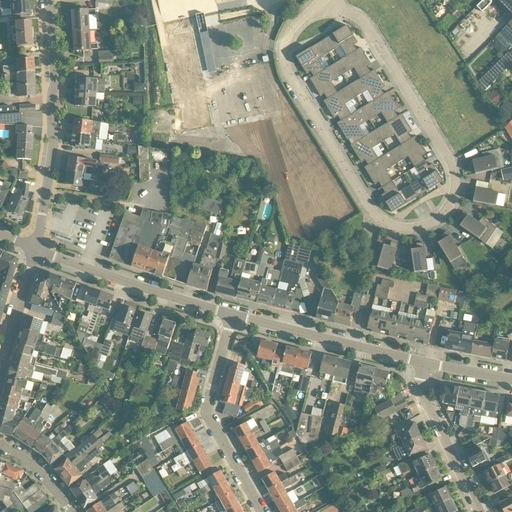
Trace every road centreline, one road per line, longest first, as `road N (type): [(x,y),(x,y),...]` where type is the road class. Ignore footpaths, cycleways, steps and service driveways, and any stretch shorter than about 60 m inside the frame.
road 1 (residential): [(328,7),(293,28),(287,72),(393,226),(421,227),(442,216),(454,177),(376,40),(348,11)]
road 2 (residential): [(34,252),(54,123),(48,0)]
road 3 (residential): [(260,511),(208,417),(230,318)]
road 4 (residential): [(230,318),(34,252)]
road 5 (residential): [(422,363),(230,318)]
road 6 (residential): [(478,511),(417,388),(422,363)]
road 7 (residential): [(0,373),(34,252)]
